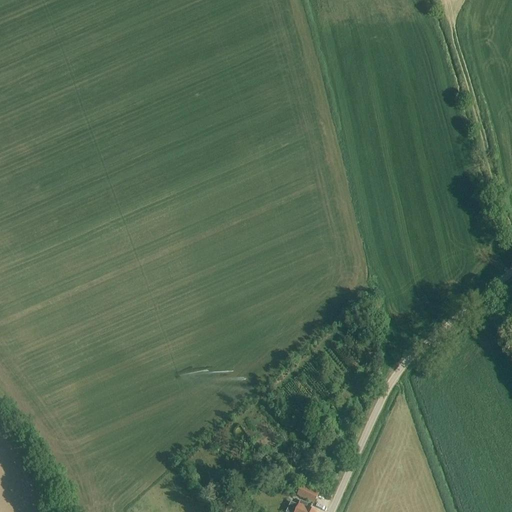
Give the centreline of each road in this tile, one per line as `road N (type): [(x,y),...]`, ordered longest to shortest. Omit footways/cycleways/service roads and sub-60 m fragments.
road 1 (unclassified): [(330,511),(403,364),(511,272)]
road 2 (track): [(460,6),(511,219)]
